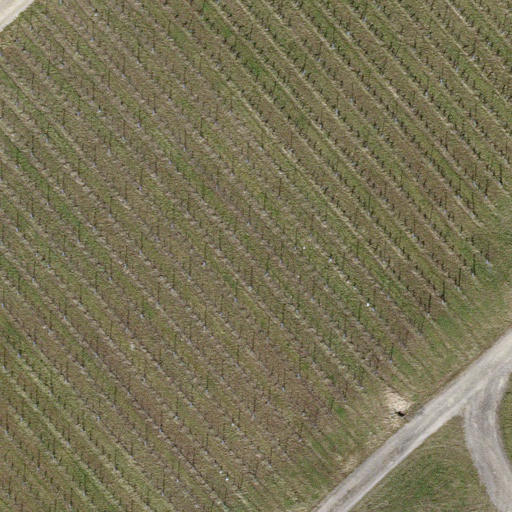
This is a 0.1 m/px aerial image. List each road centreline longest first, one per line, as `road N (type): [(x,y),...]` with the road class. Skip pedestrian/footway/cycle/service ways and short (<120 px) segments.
road 1 (track): [(511,348),(331,511)]
road 2 (track): [(511,495),(490,462),(488,369)]
